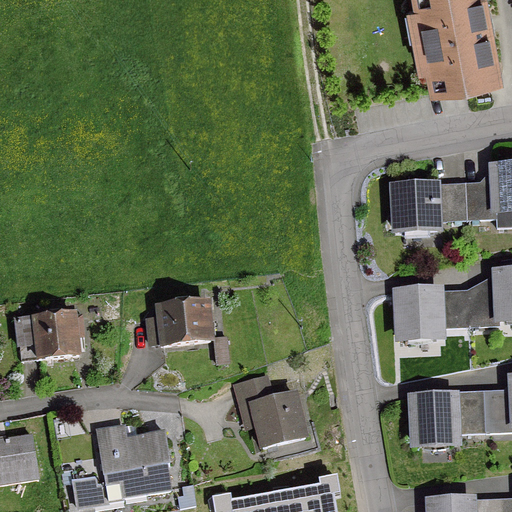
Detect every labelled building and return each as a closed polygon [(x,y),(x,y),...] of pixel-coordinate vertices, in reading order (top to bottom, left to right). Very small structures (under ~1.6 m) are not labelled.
[(484,19),(480,0),(415,0),(432,88),(495,76),(484,19)] [(511,163),(505,164),(506,169),(492,170),(493,185),(463,187),(464,223),(494,222),(495,230),(511,229),(511,163)] [(393,189),(395,234),(435,232),(433,188),(419,188),(419,183),(406,184),(406,189),(393,189)] [(450,224),(464,223),(463,187),(448,187),(450,224)] [(497,329),(497,322),(511,320),(511,270),(508,271),(509,276),(495,276),(496,292),(466,293),(467,330),(497,329)] [(396,296),(398,341),(438,339),(436,294),(422,295),(422,289),(409,290),(409,295),(396,296)] [(212,324),(206,324),(204,305),(157,310),(158,321),(146,322),(149,347),(161,346),(161,348),(208,343),(207,331),(213,330),(212,324)] [(72,317),(14,323),(19,364),(76,358),(74,340),(81,339),(79,319),(72,320),(72,317)] [(212,342),(215,367),(226,365),(223,340),(212,342)] [(261,450),(303,440),(292,396),(269,402),(267,395),(268,395),(264,379),(238,385),(248,422),(253,421),(261,450)] [(413,447),(454,445),(452,400),(438,400),(437,395),(425,396),(425,401),(411,402),(413,447)] [(459,425),(459,436),(507,435),(507,424),(483,425),(482,419),(467,420),(467,425),(459,425)] [(114,442),(112,430),(94,433),(96,445),(56,452),(59,473),(69,472),(75,510),(121,503),(121,501),(168,494),(165,468),(167,468),(162,435),(114,442)] [(0,487),(36,482),(29,438),(0,442),(0,487)] [(337,511),(335,492),(340,491),(337,473),(319,476),(320,482),(232,498),(231,492),(213,496),(215,511),(337,511)] [(193,509),(190,487),(180,489),(181,498),(175,499),(177,511),(193,509)] [(442,500),(442,505),(428,505),(428,511),(469,511),(469,503),(455,504),(455,499),(442,500)] [(496,511),(496,502),(481,503),(480,511),(496,511)]
